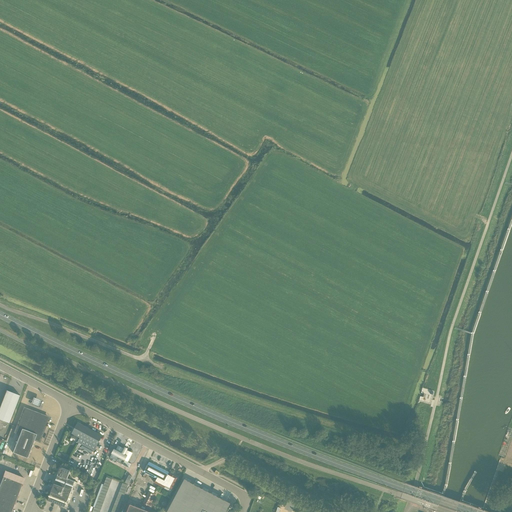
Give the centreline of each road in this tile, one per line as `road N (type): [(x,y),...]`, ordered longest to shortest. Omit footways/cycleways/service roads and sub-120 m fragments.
road 1 (primary): [(472,511),(237,424),(0,314)]
road 2 (unclassified): [(511,154),(449,333),(405,511)]
road 3 (unclassified): [(163,368),(0,305)]
road 4 (unclassified): [(342,511),(233,454),(199,470)]
road 5 (unclassified): [(199,470),(70,402)]
